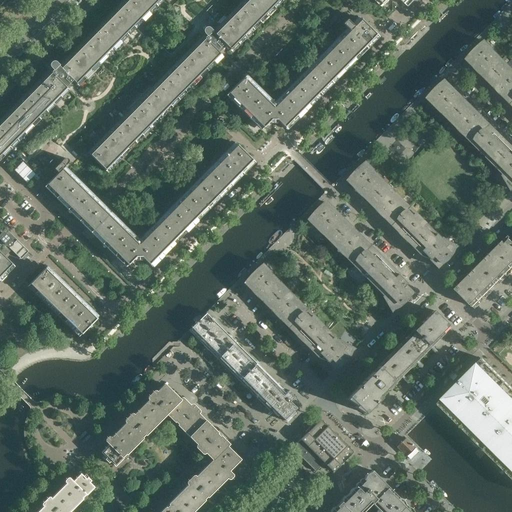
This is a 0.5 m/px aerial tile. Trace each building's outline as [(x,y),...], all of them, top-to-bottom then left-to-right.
[(136,114),(143,107),(150,100),(157,93),(164,85),(172,78),(179,71),(186,64),(200,49),(208,41),(212,45),(214,43),(215,43),(218,39),(217,38),(254,0),(128,0),(60,69),(55,63),(54,63),(53,63),(52,63),(51,63),(50,64),(50,65),(50,66),(50,67),(51,68),(53,70),(0,124),(0,276),(12,264),(5,256),(11,250),(9,248),(17,240),(8,231),(0,223),(0,155),(9,147),(11,149),(28,166),(30,168),(31,169),(33,171),(36,173),(38,174),(40,176),(42,173),(50,181),(62,169),(68,163),(79,173),(93,159),(92,158),(100,151),(107,143),(114,136),(121,129),(129,122),(136,114)] [(230,50),(278,0),(254,0),(217,38),(218,39),(226,46),(229,50),(230,50)] [(365,47),(376,35),(361,19),(358,22),(355,20),(351,25),(346,20),(342,24),(348,30),(348,31),(349,31),(338,43),(353,58),(364,47),(365,47)] [(198,76),(220,54),(219,52),(222,49),(226,46),(218,39),(215,43),(214,43),(212,45),(208,41),(200,49),(186,64),(198,76)] [(508,66),(492,50),(493,49),(485,41),(477,49),(476,49),(474,50),(474,51),(473,52),(472,54),(467,59),(474,67),(475,69),(478,72),(480,74),(483,76),(491,84),(508,66)] [(353,58),(338,43),(326,54),(342,70),(342,69),(353,58)] [(284,128),(342,70),(326,54),(274,107),(267,101),(252,116),(263,127),(263,128),(271,120),(276,120),(284,128)] [(198,76),(186,64),(179,71),(191,83),(198,76)] [(511,69),(508,66),(491,84),(496,88),(495,89),(496,90),(498,92),(499,93),(502,96),(504,98),(505,97),(511,104),(511,69)] [(191,83),(179,71),(172,78),(184,90),(191,83)] [(184,90),(172,78),(164,85),(177,98),(184,90)] [(240,105),(255,89),(248,82),(243,78),(228,93),(228,94),(229,94),(240,105)] [(470,105),(446,82),(445,81),(438,88),(436,88),(435,89),(434,90),(434,91),(433,93),(427,99),(428,100),(435,107),(436,106),(452,122),(470,105)] [(177,98),(164,85),(157,93),(170,105),(177,98)] [(252,116),(267,101),(255,89),(240,105),(252,116)] [(170,105),(157,93),(150,100),(162,112),(170,105)] [(162,112),(150,100),(143,107),(155,119),(162,112)] [(493,128),(470,105),(452,122),(476,146),(493,128)] [(155,119),(143,107),(136,114),(148,127),(155,119)] [(148,127),(136,114),(129,122),(141,134),(148,127)] [(141,134),(129,122),(121,129),(134,141),(141,134)] [(511,156),(511,146),(493,128),(476,146),(499,169),(511,156)] [(134,141),(121,129),(114,136),(127,148),(134,141)] [(127,148),(114,136),(107,143),(119,156),(127,148)] [(119,156),(107,143),(100,151),(112,163),(119,156)] [(241,172),(253,160),(237,145),(225,157),(214,168),(229,183),(240,172),(241,172)] [(112,163),(100,151),(92,158),(93,159),(105,171),(105,170),(112,163)] [(511,156),(499,169),(502,171),(501,172),(511,190),(511,189),(511,156)] [(387,187),(371,171),(372,170),(364,162),(356,170),(355,170),(353,171),(353,172),(352,173),(351,175),(346,180),(353,188),(354,190),(356,192),(357,193),(359,195),(362,197),(370,205),(387,187)] [(229,183),(214,168),(202,180),(218,195),(229,183)] [(136,242),(139,240),(111,212),(108,214),(100,206),(93,199),(62,169),(50,181),(46,184),(85,222),(128,265),(136,257),(141,257),(149,265),(195,218),(179,203),(138,244),(136,242)] [(218,195),(202,180),(191,191),(206,206),(218,195)] [(411,211),(387,187),(370,205),(375,209),(374,210),(376,212),(379,215),(381,217),(383,219),(384,218),(393,228),(411,211)] [(206,206),(191,191),(180,203),(180,202),(179,203),(195,218),(206,206)] [(349,226),(326,203),(325,202),(317,209),(316,210),(314,210),(313,211),(313,213),(312,214),(306,220),(314,228),(315,227),(332,243),(349,226)] [(434,234),(411,211),(393,228),(397,232),(399,235),(401,237),(404,239),(405,241),(406,240),(417,251),(434,234)] [(372,249),(363,240),(349,226),(332,243),(355,267),(372,249)] [(511,232),(455,289),(475,309),(480,304),(478,302),(501,279),(503,281),(510,274),(508,272),(511,267),(511,232)] [(446,256),(455,247),(441,239),(440,240),(434,234),(417,251),(419,253),(418,254),(419,254),(419,255),(420,255),(421,256),(423,257),(424,258),(426,258),(428,259),(437,267),(447,257),(446,256)] [(29,252),(17,240),(9,248),(11,250),(21,259),(29,252)] [(396,273),(372,249),(355,267),(378,290),(396,273)] [(285,289),(269,273),(270,273),(262,265),(254,272),(253,272),(251,273),(251,274),(250,275),(249,277),(244,283),(268,307),(285,289)] [(97,319),(74,297),(53,276),(53,275),(55,273),(48,266),(46,269),(45,268),(30,284),(37,291),(59,312),(59,313),(81,335),(97,319)] [(412,293),(405,286),(407,284),(396,273),(378,290),(381,293),(380,293),(391,311),(400,302),(401,303),(412,293)] [(309,313),(285,289),(268,307),(291,330),(309,313)] [(387,392),(429,350),(439,340),(436,338),(448,325),(434,311),(365,379),(383,396),(387,392)] [(197,339),(214,321),(208,315),(206,313),(189,331),(191,333),(197,339)] [(338,342),(309,313),(291,330),(317,355),(316,356),(317,357),(318,358),(319,359),(320,359),(322,360),(324,361),(326,361),(335,370),(345,359),(344,358),(353,349),(339,341),(338,342)] [(204,346),(221,328),(214,321),(197,339),(204,346)] [(211,353),(228,335),(221,328),(204,346),(211,353)] [(218,360),(235,343),(228,335),(211,353),(218,360)] [(225,367),(242,350),(235,343),(218,360),(225,367)] [(232,374),(249,357),(242,350),(225,367),(232,374)] [(240,382),(257,364),(249,357),(232,374),(240,382)] [(511,388),(482,358),(437,404),(511,478),(511,388)] [(247,389),(264,371),(257,364),(240,382),(247,389)] [(254,396),(271,379),(264,371),(247,389),(254,396)] [(262,403),(279,386),(271,379),(254,396),(262,403)] [(381,398),(383,396),(365,379),(348,397),(365,414),(381,398)] [(127,454),(157,424),(159,425),(166,417),(173,424),(175,422),(190,437),(206,421),(182,398),(180,400),(164,384),(110,438),(111,439),(107,443),(109,445),(101,452),(107,458),(105,459),(108,462),(110,461),(115,466),(123,458),(125,460),(129,456),(127,454)] [(296,408),(289,401),(294,397),(287,391),(286,393),(279,386),(262,403),(269,411),(272,408),(284,420),(296,408)] [(353,452),(340,439),(320,420),(314,426),(312,424),(305,431),(307,433),(292,448),(316,472),(320,467),(322,465),(326,465),(333,472),(340,465),(344,465),(344,462),(353,452)] [(237,456),(227,446),(229,444),(206,421),(190,437),(212,460),(205,468),(221,484),(231,474),(229,471),(236,463),(233,460),(237,456)] [(418,451),(415,448),(405,438),(396,447),(406,457),(407,456),(410,459),(418,451)] [(197,508),(221,484),(205,468),(181,492),(197,508)] [(363,511),(372,503),(388,487),(372,471),(370,472),(369,473),(368,473),(367,474),(366,474),(366,475),(365,476),(365,477),(364,478),(363,479),(363,478),(359,481),(358,482),(359,483),(355,488),(353,488),(353,489),(352,489),(351,490),(350,490),(350,491),(349,492),(349,493),(347,495),(346,496),(345,496),(344,497),(343,497),(343,498),(342,499),(342,500),(341,501),(336,507),(335,507),(333,508),(332,509),(331,510),(331,511),(330,511),(363,511)] [(75,506),(79,501),(82,499),(84,501),(88,497),(86,495),(94,487),(89,482),(90,481),(87,478),(86,479),(80,474),(73,481),(71,480),(67,483),(66,483),(36,511),(78,511),(79,511),(75,506)] [(434,480),(463,511),(464,511),(465,511),(466,511),(467,511),(468,511),(468,510),(469,509),(470,508),(470,507),(470,506),(440,476),(439,476),(438,476),(437,477),(436,478),(435,478),(435,479),(435,480),(434,480)] [(399,511),(406,505),(405,504),(405,503),(404,502),(404,501),(403,500),(402,500),(401,499),(400,498),(399,498),(388,487),(372,503),(380,511),(399,511)] [(192,511),(197,508),(181,492),(160,511),(192,511)]
